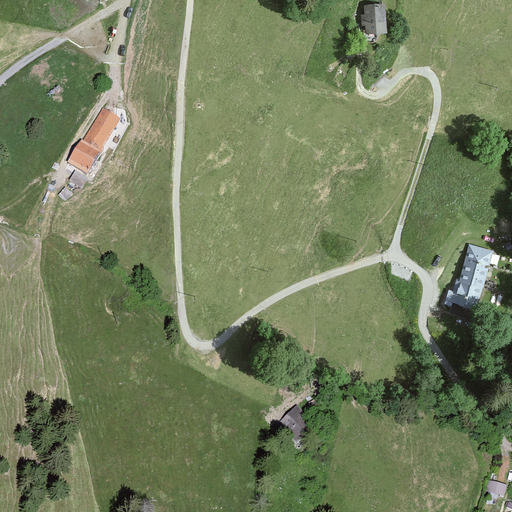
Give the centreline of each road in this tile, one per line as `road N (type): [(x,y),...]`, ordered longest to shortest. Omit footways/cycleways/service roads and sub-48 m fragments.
road 1 (track): [(190,0),(175,198),(182,314),(191,340),(218,342),(301,284),(391,256),(424,275),(423,328),(457,382),(496,412),(511,413)]
road 2 (track): [(391,256),(439,94),(433,72),(411,68),(376,95),(362,90),(360,46)]
road 3 (track): [(0,81),(122,0)]
